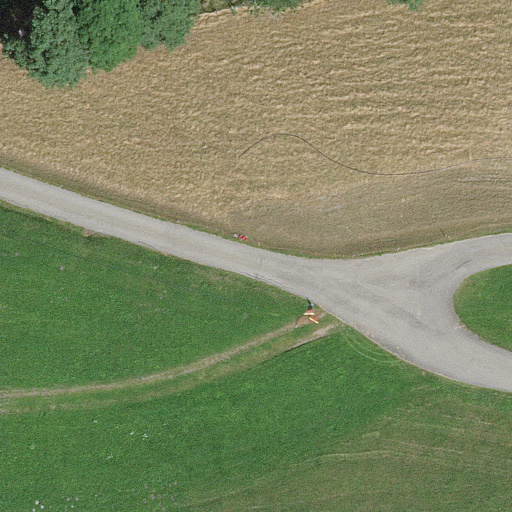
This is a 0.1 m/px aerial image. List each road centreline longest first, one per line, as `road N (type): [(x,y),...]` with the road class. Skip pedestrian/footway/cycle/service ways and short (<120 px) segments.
road 1 (track): [(0,183),(312,280),(442,347),(511,371)]
road 2 (track): [(511,247),(451,262),(371,307)]
